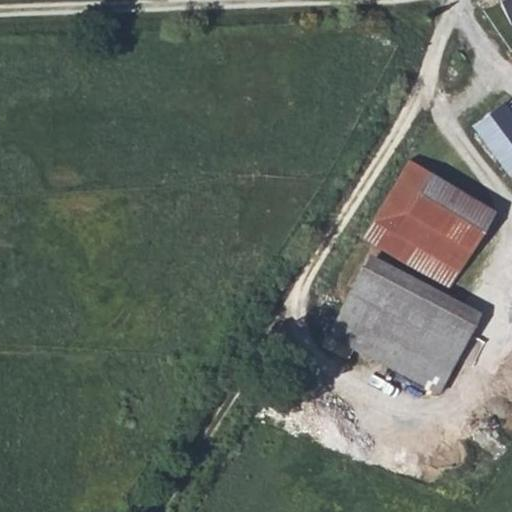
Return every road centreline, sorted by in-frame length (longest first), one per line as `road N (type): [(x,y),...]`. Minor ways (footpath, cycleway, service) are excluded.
road 1 (track): [(460,0),(413,111),(160,511)]
road 2 (track): [(409,0),(0,20)]
